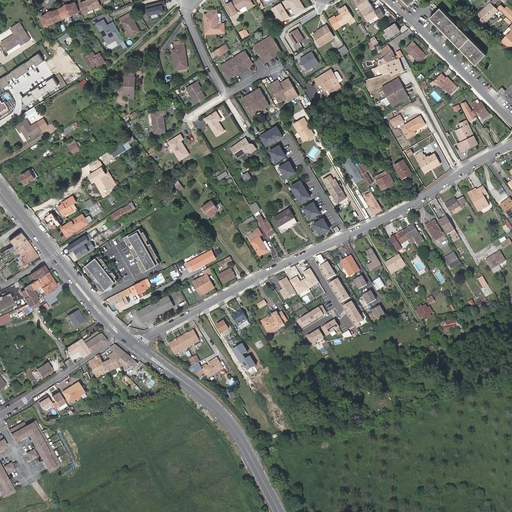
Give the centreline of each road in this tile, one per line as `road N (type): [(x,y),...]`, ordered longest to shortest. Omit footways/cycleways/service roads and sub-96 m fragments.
road 1 (residential): [(134,345),(511,143)]
road 2 (primary): [(134,345),(227,419),(279,511)]
road 3 (primary): [(0,188),(122,336)]
road 4 (residential): [(389,0),(511,122)]
road 5 (residential): [(281,69),(232,95),(198,44),(190,3)]
road 6 (unclassified): [(122,336),(0,414)]
